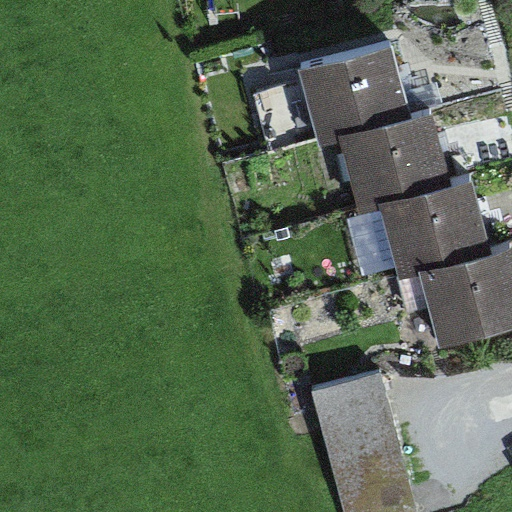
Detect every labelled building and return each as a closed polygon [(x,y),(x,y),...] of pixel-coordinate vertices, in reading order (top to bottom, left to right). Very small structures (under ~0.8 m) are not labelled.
[(421,110),(402,39),(309,64),(328,135),(346,130),(421,110)] [(383,197),(458,176),(437,104),(421,110),(346,130),(366,202),(383,197)] [(383,197),(404,271),(424,264),(498,244),(477,170),(458,176),(383,197)] [(424,264),(446,345),(511,327),(511,240),(498,244),(424,264)] [(392,368),(325,386),(357,504),(425,486),(392,368)]
